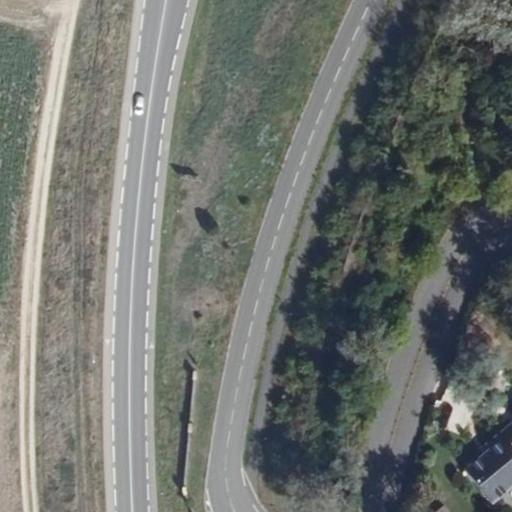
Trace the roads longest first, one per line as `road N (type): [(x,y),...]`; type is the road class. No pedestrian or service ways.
road 1 (residential): [(371,0),(333,80),(259,295),(227,439),(233,511)]
road 2 (primary): [(167,0),(145,155),(133,347),(136,511)]
road 3 (residential): [(478,251),(450,307),(384,511)]
